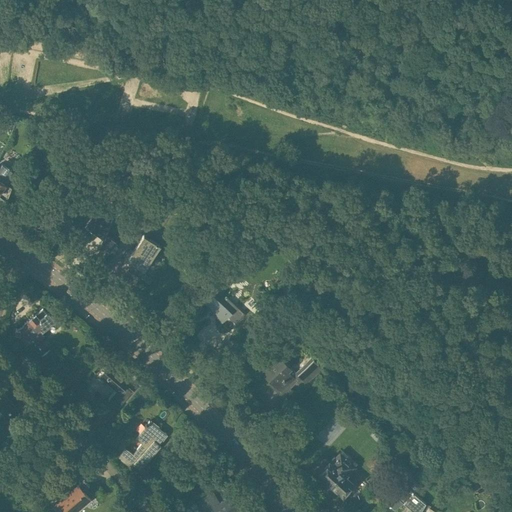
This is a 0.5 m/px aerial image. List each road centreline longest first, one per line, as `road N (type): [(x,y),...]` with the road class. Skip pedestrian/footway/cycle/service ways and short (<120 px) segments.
road 1 (secondary): [(286,511),(141,349),(17,249)]
road 2 (residential): [(138,511),(0,346)]
